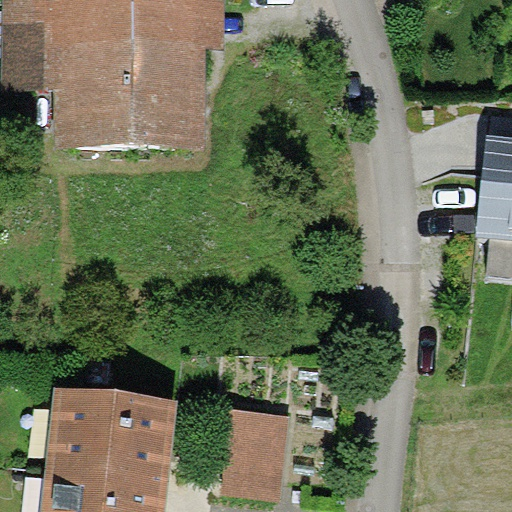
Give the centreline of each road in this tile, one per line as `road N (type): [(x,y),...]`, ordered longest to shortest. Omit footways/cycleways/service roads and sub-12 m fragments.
road 1 (residential): [(379,511),(397,329),(391,182)]
road 2 (residential): [(391,182),(340,0)]
